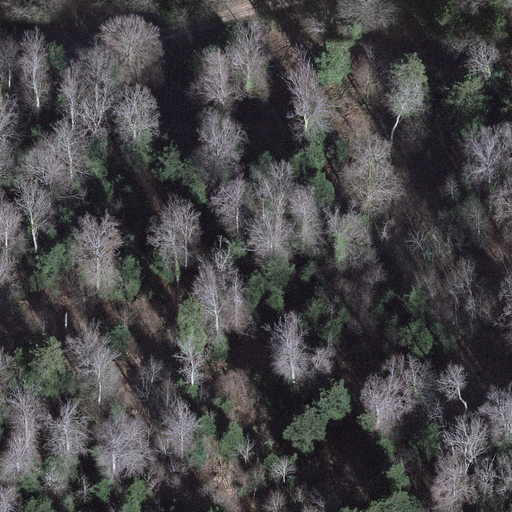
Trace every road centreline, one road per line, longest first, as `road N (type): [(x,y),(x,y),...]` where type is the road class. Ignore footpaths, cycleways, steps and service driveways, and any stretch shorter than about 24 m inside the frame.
road 1 (track): [(0,354),(282,370),(511,405)]
road 2 (track): [(0,72),(171,38),(285,0)]
